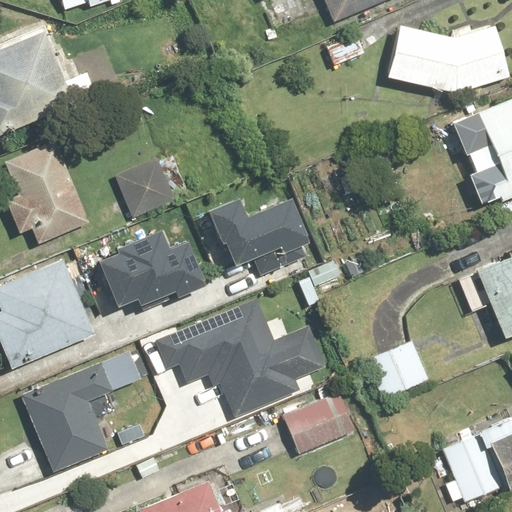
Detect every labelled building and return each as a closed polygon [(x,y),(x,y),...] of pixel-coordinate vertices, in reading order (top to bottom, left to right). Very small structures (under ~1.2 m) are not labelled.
[(113,0),(87,0),(91,9),(113,0)] [(327,0),(336,19),(382,0),(327,0)] [(466,28),(400,15),(389,73),(470,89),(511,74),(511,50),(500,16),(466,28)] [(0,43),(0,130),(79,100),(49,24),(0,43)] [(329,66),(362,53),(353,33),(320,46),(329,66)] [(511,93),(471,110),(506,198),(511,196),(511,93)] [(59,134),(6,154),(20,189),(8,193),(23,231),(35,226),(41,242),(93,222),(59,134)] [(163,157),(114,176),(130,217),(179,197),(163,157)] [(236,192),(202,206),(226,263),(253,252),(260,268),(303,250),(298,238),(305,235),(287,192),(244,210),(236,192)] [(93,257),(111,298),(133,289),(137,298),(171,284),(173,291),(203,278),(184,232),(166,240),(158,222),(110,242),(113,249),(93,257)] [(511,244),(475,258),(503,334),(511,330),(511,244)] [(69,249),(0,276),(0,319),(16,360),(75,337),(83,357),(122,342),(111,316),(97,322),(69,249)] [(335,260),(291,279),(304,311),(322,303),(318,293),(344,282),(335,260)] [(255,292),(152,337),(165,368),(180,362),(185,375),(206,365),(210,374),(217,371),(236,413),(302,384),(298,376),(329,362),(308,314),(272,330),(255,292)] [(364,353),(380,396),(432,377),(415,334),(364,353)] [(110,354),(22,388),(61,487),(124,462),(98,396),(122,386),(110,354)] [(283,415),(297,453),(361,430),(347,392),(283,415)] [(511,411),(441,443),(468,504),(511,484),(511,411)] [(229,511),(214,473),(113,511),(229,511)] [(374,511),(368,496),(328,511),(374,511)] [(283,511),(279,502),(256,511),(283,511)]
